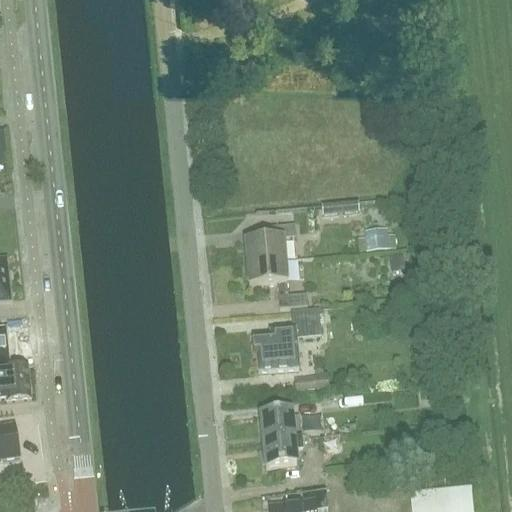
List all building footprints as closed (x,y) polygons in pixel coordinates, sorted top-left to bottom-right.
[(359,216),(358,205),(320,209),(321,219),(359,216)] [(358,256),(396,251),(394,238),(387,238),(387,232),(363,234),(364,241),(357,242),(358,256)] [(248,272),(285,268),(283,247),(297,246),(295,233),(271,236),(272,249),(246,251),(248,272)] [(285,268),(248,272),(250,293),(279,291),(281,315),(306,313),(305,302),(289,304),(285,268)] [(0,309),(21,308),(18,274),(0,275),(0,309)] [(297,346),(322,343),(320,316),(294,319),(295,333),(271,336),(271,341),(254,343),(255,362),(258,362),(260,378),(300,374),(297,346)] [(0,369),(3,369),(2,357),(25,355),(26,355),(22,322),(0,324),(0,369)] [(437,322),(414,325),(416,340),(439,337),(437,322)] [(27,370),(0,372),(0,402),(5,402),(6,405),(31,402),(27,370)] [(417,388),(429,386),(428,378),(416,379),(417,388)] [(295,395),(315,393),(314,380),(293,382),(295,395)] [(445,386),(423,389),(424,400),(446,398),(445,386)] [(325,401),(326,411),(344,408),(343,398),(325,401)] [(381,414),(394,415),(395,401),(383,400),(381,414)] [(267,448),(299,444),(296,418),(264,422),(267,448)] [(0,463),(19,460),(14,429),(0,430),(0,463)] [(299,444),(267,448),(270,476),(302,472),(299,444)] [(472,511),(470,492),(408,499),(409,511),(472,511)] [(330,511),(329,500),(305,503),(306,511),(330,511)]
